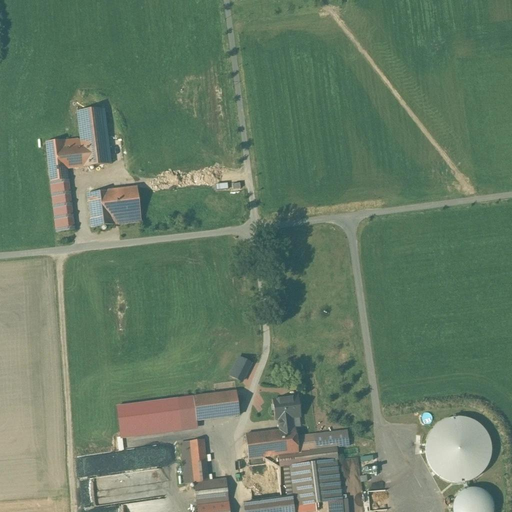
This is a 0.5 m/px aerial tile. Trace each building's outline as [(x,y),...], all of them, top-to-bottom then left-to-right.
[(80,140),(77,139),(62,141),(62,140),(46,142),(50,182),(56,232),(73,230),(67,180),(65,169),(110,164),(103,109),(76,111),(80,140)] [(115,138),(115,147),(125,146),(124,138),(115,138)] [(137,188),(87,194),(91,227),(141,221),(137,191),(137,188)] [(237,357),(228,376),(242,383),(252,364),(237,357)] [(235,392),(192,397),(195,421),(238,415),(235,392)] [(297,396),(287,397),(287,398),(272,400),(274,420),(278,420),(279,431),(292,429),(290,418),(299,417),(297,396)] [(279,431),(244,435),(247,459),(263,458),(274,456),(277,456),(297,453),(297,452),(296,438),(294,429),(292,429),(279,431)] [(313,436),(296,438),(297,452),(308,451),(314,450),(313,436)] [(202,440),(180,442),(185,484),(194,483),(206,482),(202,440)] [(335,448),(314,451),(314,450),(308,451),(309,464),(324,462),(329,502),(341,500),(335,448)] [(297,453),(277,456),(279,468),(289,466),(309,464),(308,451),(297,452),(297,453)] [(274,456),(263,458),(264,464),(265,471),(276,470),(274,456)] [(309,464),(289,466),(293,506),(329,502),(324,462),(309,464)] [(264,464),(248,466),(249,473),(265,471),(264,464)] [(249,473),(248,474),(252,503),(281,499),(277,470),(276,470),(265,471),(249,473)] [(224,480),(206,482),(194,483),(196,506),(227,502),(224,480)] [(252,503),(243,504),(243,511),(292,511),(291,498),(281,499),(252,503)] [(227,511),(227,502),(196,506),(197,511),(227,511)]
